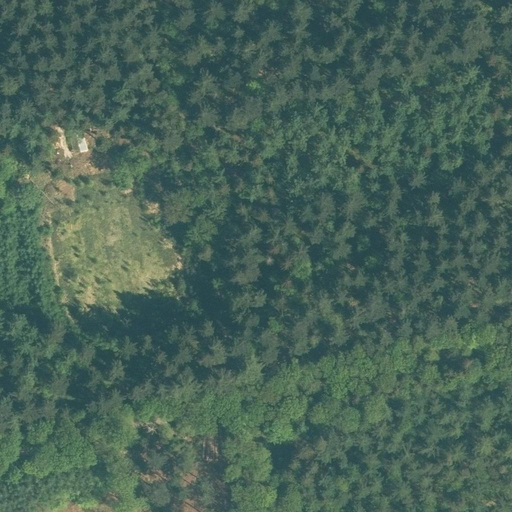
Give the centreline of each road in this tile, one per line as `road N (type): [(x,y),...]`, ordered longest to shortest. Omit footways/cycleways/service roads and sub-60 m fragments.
road 1 (track): [(0,458),(511,341)]
road 2 (track): [(240,403),(158,0)]
